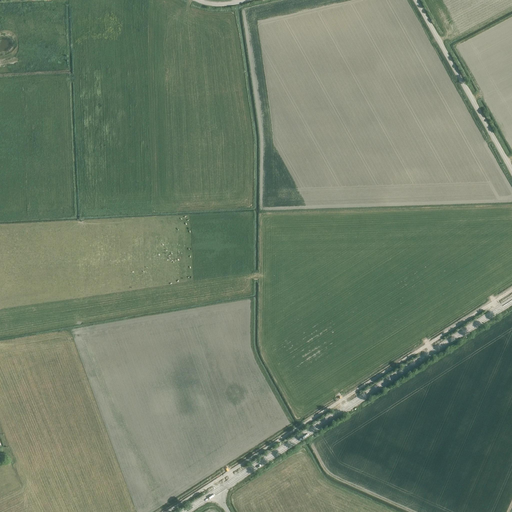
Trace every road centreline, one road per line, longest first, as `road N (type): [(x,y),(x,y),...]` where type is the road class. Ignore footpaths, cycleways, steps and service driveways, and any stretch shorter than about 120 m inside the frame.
road 1 (secondary): [(215,491),(511,300)]
road 2 (unclassified): [(511,173),(414,0)]
